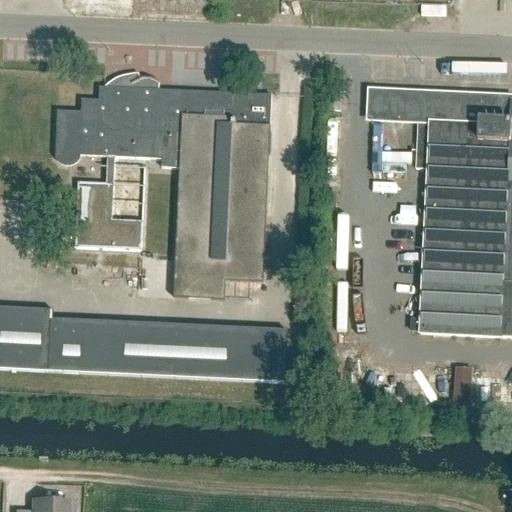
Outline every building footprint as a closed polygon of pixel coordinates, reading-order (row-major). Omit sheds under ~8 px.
[(121,81),(119,82),(114,84),(111,86),(108,88),(105,91),(100,91),(100,104),(83,103),(82,116),(58,115),(56,161),(58,164),(61,167),(65,169),(69,169),(74,168),(79,164),(80,158),(107,159),(106,186),(78,185),(76,222),(71,221),(70,240),(76,240),(75,250),(140,253),(142,224),(111,222),(115,160),(161,162),(161,169),(180,170),(174,301),(225,304),(226,284),(263,286),(272,98),(270,98),(270,99),(225,97),(226,94),(213,93),(213,96),(161,93),(161,86),(159,85),(157,84),(155,83),(153,82),(150,81),(148,81),(145,81),(143,82),(140,83),(139,83),(138,81),(132,85),(131,83),(129,82),(127,81),(126,81),(123,81),(121,81)] [(511,100),(370,94),(369,124),(419,127),(416,173),(428,173),(420,337),(511,341),(511,100)] [(0,312),(0,374),(291,389),(294,336),(57,324),(57,315),(0,312)] [(473,413),(474,369),(455,368),(454,413),(473,413)] [(68,511),(69,504),(33,503),(32,511),(68,511)]
